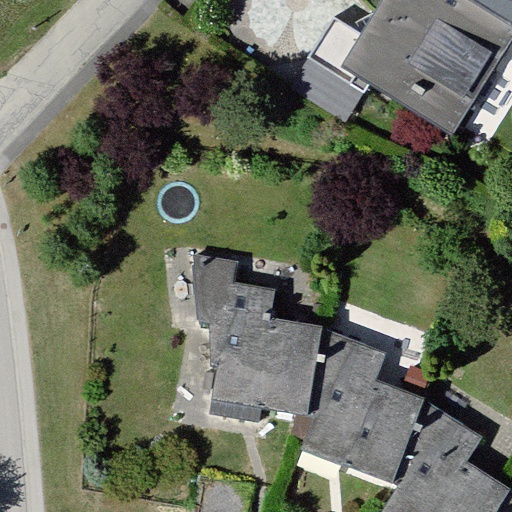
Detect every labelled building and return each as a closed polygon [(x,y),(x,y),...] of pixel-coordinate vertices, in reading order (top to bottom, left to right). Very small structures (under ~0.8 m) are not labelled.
[(511,0),(369,0),(330,61),(451,140),(511,46),(511,0)] [(210,390),(301,410),(323,326),(236,312),(231,265),(185,266),(210,390)] [(301,410),(292,449),(387,482),(418,401),(371,380),(384,353),(323,326),(301,410)] [(387,482),(375,511),(502,511),(511,499),(511,496),(461,464),(478,439),(418,401),(387,482)] [(243,511),(246,491),(197,485),(193,511),(243,511)] [(511,511),(511,499),(502,511),(511,511)]
